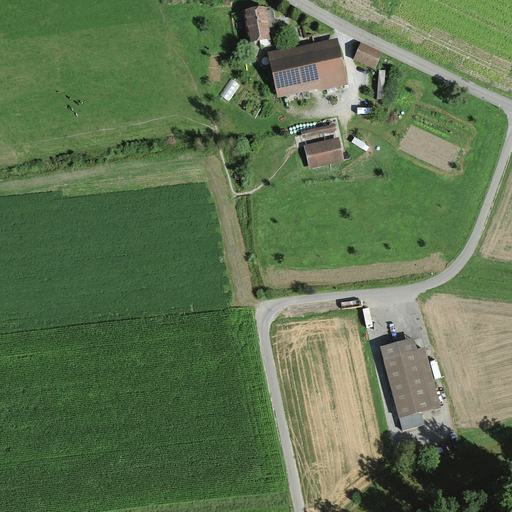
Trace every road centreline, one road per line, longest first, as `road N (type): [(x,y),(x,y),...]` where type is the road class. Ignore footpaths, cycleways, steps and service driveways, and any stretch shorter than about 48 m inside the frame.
road 1 (residential): [(300,511),(264,336),(267,312),(280,302),(418,287),(446,275),(473,240),(511,138)]
road 2 (tertiary): [(511,105),(296,0)]
